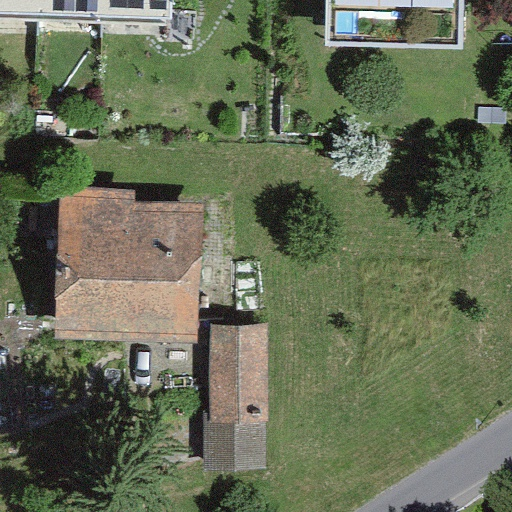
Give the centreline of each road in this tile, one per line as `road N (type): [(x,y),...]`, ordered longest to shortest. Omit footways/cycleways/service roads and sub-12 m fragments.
road 1 (track): [(145,357),(141,511)]
road 2 (residential): [(511,444),(403,511)]
